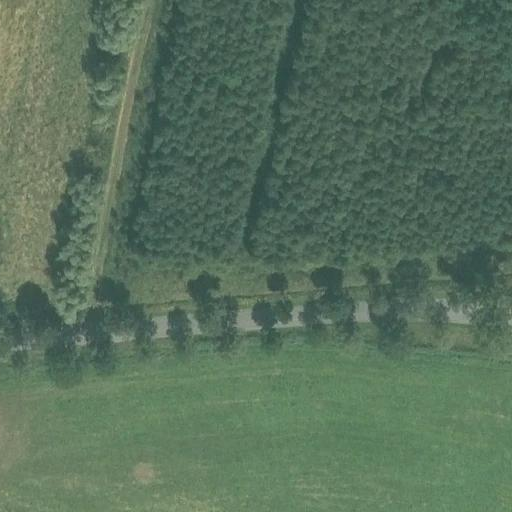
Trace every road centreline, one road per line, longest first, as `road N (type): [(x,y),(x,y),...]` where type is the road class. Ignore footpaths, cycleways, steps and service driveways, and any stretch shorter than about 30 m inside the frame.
road 1 (tertiary): [(511,319),(413,307),(0,340)]
road 2 (track): [(84,333),(151,0)]
